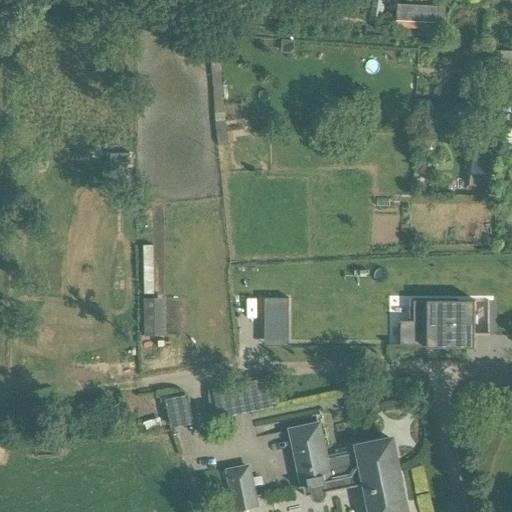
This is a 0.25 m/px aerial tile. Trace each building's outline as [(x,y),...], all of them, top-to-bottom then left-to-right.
[(392,32),(441,34),(442,9),(393,7),(392,32)] [(282,40),(282,53),(291,53),(294,50),(295,41),(282,40)] [(511,52),(484,51),(483,67),(511,68),(511,52)] [(120,255),(45,258),(47,316),(95,314),(93,295),(122,294),(120,255)] [(291,314),(291,297),(266,297),(266,314),(291,314)] [(143,336),(167,335),(165,298),(141,299),(143,336)] [(420,340),(420,354),(456,354),(458,346),(494,345),(495,324),(439,326),(439,340),(420,340)] [(189,395),(166,400),(173,429),(195,425),(189,395)] [(372,511),(397,511),(395,503),(406,501),(395,448),(384,451),(383,441),(359,446),(362,463),(329,470),(320,424),(292,430),(306,496),(312,495),(312,496),(313,498),(314,500),(316,500),(317,501),(319,502),(320,502),(322,502),(323,501),(325,501),(326,500),(327,498),(328,496),(329,495),(329,493),(329,492),(366,484),(372,511)] [(237,509),(256,505),(248,467),(229,471),(237,509)]
